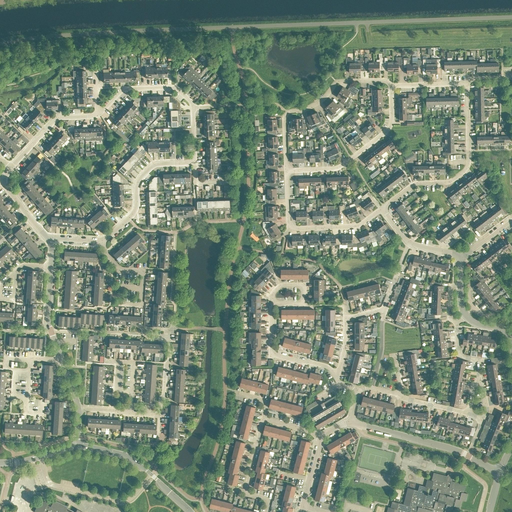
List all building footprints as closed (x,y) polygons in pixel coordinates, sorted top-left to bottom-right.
[(376,62),(374,62),(374,72),(380,72),(379,65),(382,65),(382,54),(379,54),(379,60),(376,60),(376,62)] [(396,62),(393,62),(393,72),(399,72),(399,64),(402,64),(401,57),(395,58),(396,62)] [(357,63),(355,63),(355,73),(360,73),(360,65),(363,65),(363,58),(360,58),(360,60),(357,60),(357,63)] [(374,72),(374,62),(368,62),(368,58),(365,58),(365,65),(368,65),(368,72),(374,72)] [(393,72),(393,62),(387,62),(387,58),(384,58),(384,65),(387,64),(388,72),(393,72)] [(412,74),(412,64),(409,64),(409,58),(403,58),(404,67),(407,67),(407,74),(412,74)] [(355,73),(355,63),(352,63),(352,59),(346,59),(346,65),(349,65),(349,73),(355,73)] [(431,74),(431,59),(423,60),(423,66),(426,66),(426,74),(431,74)] [(440,59),(431,59),(431,74),(437,74),(437,66),(440,66),(440,59)] [(412,62),(412,64),(412,74),(418,74),(418,67),(421,66),(421,60),(418,60),(418,62),(412,62)] [(167,67),(161,67),(162,77),(167,77),(167,75),(170,75),(170,68),(167,68),(167,67)] [(183,76),(187,80),(194,72),(190,69),(189,69),(187,67),(182,72),(184,74),(183,76)] [(75,71),(75,77),(85,76),(85,71),(83,71),(83,68),(76,68),(76,71),(75,71)] [(151,78),(150,68),(145,68),(145,69),(142,69),(142,76),(145,76),(145,78),(151,78)] [(133,72),(130,72),(130,82),(136,81),(136,79),(139,79),(139,72),(140,72),(140,70),(134,70),(133,72)] [(187,80),(191,83),(198,76),(199,74),(195,71),(194,72),(187,80)] [(109,83),(108,73),(103,73),(103,74),(100,74),(100,81),(103,81),(103,83),(109,83)] [(191,83),(195,87),(202,80),(198,76),(191,83)] [(214,82),(218,86),(222,82),(218,78),(214,82)] [(195,87),(199,91),(206,83),(202,80),(195,87)] [(199,91),(203,94),(210,87),(206,83),(199,91)] [(210,87),(203,94),(207,98),(208,97),(212,100),(217,95),(213,91),(214,91),(210,87)] [(343,87),(340,92),(348,97),(349,94),(352,96),(354,94),(355,95),(357,93),(349,88),(347,90),(343,87)] [(348,97),(340,92),(337,97),(341,100),(340,102),(341,103),(348,107),(350,105),(348,104),(351,99),(348,97)] [(163,103),(166,103),(166,96),(157,97),(158,107),(163,106),(163,103)] [(171,102),(172,111),(180,111),(180,103),(172,96),(169,96),(169,103),(171,102)] [(147,107),(152,107),(152,97),(146,97),(146,99),(143,99),(143,107),(147,106),(147,107)] [(86,98),(76,98),(77,104),(77,107),(85,107),(85,104),(86,104),(86,98)] [(35,108),(32,112),(39,118),(43,114),(41,113),(43,111),(37,106),(37,99),(37,101),(33,105),(35,108)] [(46,99),(37,99),(37,106),(43,111),(45,109),(46,109),(46,110),(52,110),(51,100),(46,100),(46,99)] [(57,99),(51,100),(52,110),(57,109),(57,107),(60,107),(60,100),(57,100),(57,99)] [(131,102),(127,106),(134,113),(138,108),(137,108),(139,106),(134,101),(132,103),(131,102)] [(333,101),(329,105),(338,114),(344,108),(340,104),(339,103),(337,105),(333,101)] [(338,114),(329,105),(325,108),(329,112),(326,115),(332,120),(336,116),(336,117),(338,115),(338,114)] [(127,106),(123,110),(130,117),(134,113),(127,106)] [(375,107),(372,107),(370,107),(370,110),(368,110),(368,114),(369,115),(375,115),(375,112),(382,112),(382,107),(375,107)] [(123,110),(119,114),(127,120),(130,117),(123,110)] [(204,114),(204,120),(214,120),(214,114),(213,114),(213,111),(206,111),(206,114),(204,114)] [(32,112),(28,116),(35,122),(39,118),(32,112)] [(317,112),(312,114),(316,123),(319,122),(320,125),(325,123),(322,116),(320,117),(317,112)] [(119,114),(116,118),(123,124),(127,120),(119,114)] [(316,123),(312,114),(307,117),(309,122),(306,123),(309,130),(314,128),(314,127),(317,126),(316,123)] [(28,116),(24,120),(32,126),(35,122),(28,116)] [(268,120),(268,126),(277,126),(277,119),(276,120),(275,116),(266,117),(266,120),(268,120)] [(370,123),(366,126),(372,133),(376,130),(372,124),(374,123),(370,117),(369,117),(367,118),(370,123)] [(32,126),(24,120),(23,118),(19,122),(17,125),(19,126),(24,131),(26,129),(28,130),(32,126)] [(123,124),(116,118),(112,122),(113,123),(111,125),(117,130),(119,128),(119,129),(123,124)] [(294,128),(297,128),(297,119),(291,119),(291,125),(288,125),(289,132),(294,132),(294,128)] [(297,128),(297,132),(303,132),(303,133),(306,133),(306,124),(303,124),(302,119),(297,119),(297,128)] [(143,132),(148,127),(144,124),(142,127),(138,131),(137,132),(142,136),(144,134),(143,132)] [(358,125),(356,127),(361,133),(363,131),(367,137),(372,133),(366,126),(362,130),(358,125)] [(267,131),(267,134),(276,134),(276,131),(277,131),(277,126),(268,126),(268,131),(267,131)] [(357,133),(353,137),(358,144),(362,140),(358,135),(361,133),(356,127),(354,129),(357,133)] [(101,128),(95,128),(96,138),(101,138),(101,137),(105,137),(104,130),(101,130),(101,128)] [(80,139),(79,129),(74,129),(74,131),(71,131),(71,132),(71,138),(74,138),(74,139),(80,139)] [(208,136),(208,139),(216,139),(215,136),(215,130),(205,131),(205,136),(208,136)] [(60,133),(56,137),(63,143),(67,139),(66,139),(69,137),(63,132),(61,134),(60,133)] [(358,144),(353,137),(350,133),(343,138),(347,143),(349,141),(354,147),(358,144)] [(269,137),(269,143),(278,142),(277,137),(276,137),(276,134),(267,134),(267,137),(269,137)] [(0,145),(1,144),(3,146),(10,139),(6,136),(0,141),(0,145)] [(56,137),(52,141),(60,147),(63,143),(56,137)] [(4,150),(6,151),(17,140),(15,138),(12,141),(10,139),(3,146),(6,148),(4,150)] [(207,142),(207,148),(217,148),(217,145),(218,145),(219,144),(219,139),(216,139),(208,139),(209,142),(207,142)] [(390,139),(386,143),(390,148),(392,150),(394,153),(396,152),(394,149),(396,147),(390,139)] [(17,140),(6,151),(7,153),(9,151),(12,154),(12,153),(14,156),(20,149),(16,145),(19,142),(17,140)] [(52,141),(49,145),(56,151),(60,147),(52,141)] [(169,141),(163,142),(164,152),(169,151),(169,149),(172,149),(172,142),(169,142),(169,141)] [(268,148),(268,151),(277,151),(277,148),(278,148),(278,142),(269,143),(266,143),(266,148),(267,149),(268,148)] [(335,145),(330,147),(335,159),(340,156),(337,150),(340,149),(337,142),(334,143),(335,145)] [(384,143),(380,145),(385,152),(388,150),(390,152),(392,150),(390,148),(386,143),(384,144),(384,143)] [(142,144),(137,150),(143,155),(146,151),(147,151),(147,145),(144,145),(142,144)] [(56,151),(49,145),(45,149),(46,150),(44,152),(49,157),(52,155),(52,156),(56,151)] [(385,152),(380,145),(377,148),(378,149),(377,150),(381,155),(385,152)] [(326,147),(323,147),(324,155),(327,155),(330,161),(335,159),(330,147),(330,146),(326,147)] [(316,153),(315,153),(315,162),(321,162),(321,155),(324,155),(323,147),(320,148),(320,150),(316,150),(316,153)] [(459,147),(445,147),(445,153),(442,153),(443,155),(451,155),(451,153),(454,152),(454,149),(459,149),(459,147)] [(298,154),(298,163),(304,163),(304,156),(307,156),(306,148),(303,148),(303,151),(298,151),(298,154)] [(309,148),(306,148),(307,156),(310,155),(310,162),(315,162),(315,153),(314,153),(309,149),(309,148)] [(298,163),(298,154),(293,154),(292,149),(289,149),(290,156),(293,156),(293,163),(298,163)] [(137,150),(133,154),(140,161),(144,156),(143,155),(137,150)] [(374,150),(371,152),(379,162),(383,158),(381,155),(377,150),(375,151),(374,150)] [(269,155),(269,160),(278,160),(278,154),(277,154),(277,151),(268,151),(266,151),(266,155),(269,155)] [(369,156),(368,157),(373,164),(374,164),(375,163),(374,161),(376,159),(378,162),(379,162),(371,152),(368,155),(369,156)] [(413,153),(405,157),(407,161),(415,156),(413,153)] [(133,154),(129,158),(137,165),(140,161),(133,154)] [(33,157),(31,159),(40,167),(46,160),(42,157),(40,159),(37,156),(35,159),(33,157)] [(373,164),(368,157),(363,160),(369,168),(370,167),(370,168),(372,166),(373,164)] [(129,158),(126,162),(133,169),(137,165),(129,158)] [(32,162),(29,164),(36,171),(40,167),(31,159),(30,160),(32,162)] [(269,169),(278,169),(277,165),(279,165),(278,160),(269,160),(266,160),(267,166),(265,166),(265,169),(269,169)] [(126,162),(122,166),(129,173),(133,169),(126,162)] [(35,170),(29,164),(28,166),(24,163),(22,165),(24,167),(33,175),(36,171),(35,170)] [(218,169),(217,164),(207,164),(208,170),(210,170),(210,173),(217,173),(217,169),(218,169)] [(129,173),(122,166),(118,170),(126,177),(129,173)] [(33,175),(24,167),(23,168),(24,170),(22,172),(22,173),(27,177),(29,179),(33,175)] [(270,172),(270,178),(279,177),(279,171),(278,171),(278,169),(269,169),(269,172),(270,172)] [(398,169),(396,171),(404,181),(408,178),(403,171),(400,173),(399,172),(400,172),(398,169)] [(483,169),(479,173),(484,180),(489,176),(483,169)] [(397,175),(394,177),(399,184),(404,181),(396,171),(394,172),(396,175),(396,174),(397,175)] [(479,173),(475,176),(479,181),(478,181),(480,183),(484,180),(479,173)] [(112,176),(112,185),(121,185),(121,184),(120,177),(116,174),(114,176),(112,176)] [(473,174),(469,178),(474,185),(478,181),(479,181),(475,176),(473,174)] [(163,177),(160,177),(161,183),(164,183),(164,185),(169,185),(169,175),(163,175),(163,177)] [(389,176),(387,177),(395,188),(399,184),(394,177),(391,180),(390,179),(391,178),(389,176)] [(149,185),(149,192),(156,192),(157,192),(157,183),(158,183),(157,177),(154,177),(152,180),(152,181),(149,185)] [(269,183),(269,186),(274,186),(278,186),(278,183),(279,183),(279,177),(270,178),(270,183),(269,183)] [(388,182),(385,184),(391,191),(395,188),(387,177),(385,179),(387,181),(388,181),(388,182)] [(315,178),(315,188),(321,188),(321,192),(324,192),(324,189),(324,185),(321,185),(321,178),(315,178)] [(327,185),(324,185),(324,189),(327,189),(327,188),(332,187),(332,185),(332,178),(326,178),(327,185)] [(469,178),(465,181),(470,188),(474,185),(469,178)] [(304,188),(304,179),(298,179),(299,186),(296,186),(296,196),(299,195),(299,189),(304,188)] [(23,192),(24,194),(33,187),(29,182),(29,183),(26,181),(22,185),(24,187),(22,188),(25,191),(23,192)] [(465,181),(460,184),(466,191),(470,188),(465,181)] [(380,182),(378,184),(386,194),(391,191),(385,184),(382,186),(382,185),(380,182)] [(386,194),(378,184),(376,185),(378,188),(379,188),(380,188),(377,191),(382,198),(386,194)] [(460,184),(456,187),(461,194),(466,191),(460,184)] [(268,189),(268,195),(277,194),(277,189),(274,189),(274,186),(269,186),(264,186),(264,189),(268,189)] [(28,194),(30,197),(37,191),(33,187),(24,194),(26,196),(28,194)] [(456,187),(452,191),(457,198),(461,194),(456,187)] [(30,201),(31,202),(40,195),(37,191),(30,197),(32,199),(30,201)] [(457,198),(452,191),(447,194),(450,198),(453,201),(457,198)] [(367,194),(363,198),(370,208),(375,204),(370,198),(373,197),(369,192),(366,194),(367,194)] [(265,203),(267,203),(276,203),(276,200),(277,200),(277,194),(268,195),(265,195),(265,203)] [(35,202),(37,205),(44,199),(40,195),(31,202),(33,204),(35,202)] [(355,199),(356,201),(359,207),(362,205),(366,211),(370,208),(363,198),(359,200),(358,197),(355,199)] [(37,209),(39,210),(47,203),(44,199),(37,205),(39,207),(37,209)] [(354,204),(349,206),(354,217),(359,215),(356,208),(359,207),(356,201),(353,202),(354,204)] [(47,203),(39,210),(40,212),(42,210),(46,215),(53,209),(47,203)] [(265,207),(265,212),(277,212),(277,206),(276,206),(276,203),(267,203),(267,206),(266,207),(265,207)] [(394,214),(395,216),(406,208),(403,203),(396,209),(397,211),(394,214)] [(494,205),(492,206),(500,216),(505,213),(502,209),(504,208),(501,203),(499,205),(499,206),(496,208),(496,207),(494,205)] [(342,204),(342,206),(343,212),(346,212),(349,219),(354,217),(349,206),(346,207),(345,206),(344,206),(344,204),(342,204)] [(0,212),(0,216),(2,218),(9,212),(6,210),(8,208),(7,206),(0,212)] [(320,211),(318,211),(318,220),(323,220),(323,213),(326,213),(326,206),(323,206),(323,208),(320,209),(320,211)] [(334,206),(326,206),(326,213),(329,213),(329,220),(335,220),(334,211),(334,206)] [(340,211),(334,211),(335,220),(340,219),(340,212),(343,212),(342,206),(340,206),(339,206),(340,211)] [(494,211),(491,213),(496,220),(500,216),(492,206),(490,208),(492,210),(493,210),(494,211)] [(98,207),(96,208),(104,218),(106,216),(108,217),(109,215),(103,208),(100,210),(98,207)] [(306,212),(301,212),(302,221),(307,221),(307,213),(310,213),(309,207),(306,207),(306,212)] [(312,207),(309,207),(310,213),(313,213),(313,221),(318,220),(318,211),(316,211),(315,209),(312,209),(312,207)] [(97,213),(94,215),(101,223),(103,221),(102,220),(104,218),(96,208),(94,210),(97,213)] [(302,221),(301,212),(296,212),(296,208),(293,208),(293,214),(296,214),(296,221),(302,221)] [(401,215),(402,217),(409,212),(406,208),(395,216),(397,218),(401,215)] [(482,210),(484,213),(492,223),(496,220),(491,213),(488,215),(487,214),(488,214),(484,208),(482,210)] [(2,218),(5,222),(14,215),(12,213),(11,214),(9,212),(2,218)] [(277,212),(265,212),(266,221),(277,220),(277,217),(278,217),(277,212)] [(400,223),(402,225),(413,216),(409,212),(402,217),(404,220),(400,223)] [(485,217),(482,219),(488,226),(492,223),(484,213),(482,214),(484,217),(485,216),(485,217)] [(89,214),(88,216),(96,225),(98,223),(99,224),(101,223),(94,215),(92,217),(89,214)] [(14,215),(5,222),(11,229),(15,226),(14,225),(16,224),(14,222),(16,220),(14,218),(15,216),(14,215)] [(461,215),(457,219),(465,230),(467,228),(464,224),(467,222),(461,215)] [(96,225),(88,216),(86,217),(89,220),(86,222),(93,230),(95,228),(94,227),(96,225)] [(407,224),(409,226),(416,221),(413,216),(402,225),(403,227),(407,224)] [(477,218),(475,219),(483,230),(488,226),(482,219),(479,222),(479,221),(479,220),(477,218)] [(457,219),(453,222),(458,229),(460,227),(463,231),(465,230),(457,219)] [(483,230),(475,219),(473,221),(475,223),(476,223),(477,224),(474,226),(479,233),(483,230)] [(381,221),(377,225),(384,234),(386,232),(388,234),(392,231),(386,223),(384,225),(381,221)] [(407,231),(408,233),(419,225),(416,221),(409,226),(411,228),(407,231)] [(263,227),(268,235),(278,229),(275,224),(274,225),(273,222),(270,223),(269,222),(263,222),(263,227)] [(453,222),(449,225),(457,236),(459,235),(456,231),(458,229),(453,222)] [(374,230),(372,232),(376,240),(384,234),(377,225),(373,228),(374,230)] [(419,225),(408,233),(410,235),(414,232),(416,235),(423,229),(419,225)] [(449,225),(444,229),(450,236),(452,234),(455,238),(457,236),(449,225)] [(13,239),(14,240),(24,232),(22,230),(23,229),(21,227),(14,234),(16,236),(13,239)] [(278,229),(268,235),(272,242),(282,237),(280,234),(281,233),(278,229)] [(444,229),(440,232),(448,243),(450,241),(447,237),(450,236),(444,229)] [(368,230),(363,232),(367,243),(371,242),(372,243),(377,241),(376,240),(372,232),(369,233),(368,230)] [(19,240),(21,242),(29,235),(27,234),(26,235),(24,232),(14,240),(16,242),(19,240)] [(136,235),(133,237),(141,247),(144,250),(146,248),(140,242),(143,240),(136,232),(134,234),(136,235)] [(359,237),(356,238),(358,247),(357,247),(358,248),(363,246),(362,245),(367,243),(363,232),(358,234),(359,237)] [(448,243),(440,232),(436,235),(441,242),(443,240),(446,244),(448,243)] [(20,247),(22,249),(31,240),(29,238),(30,237),(29,235),(21,242),(23,244),(20,247)] [(342,238),(339,238),(339,245),(347,244),(347,235),(342,236),(342,238)] [(352,235),(347,235),(347,244),(347,247),(357,247),(358,247),(356,238),(352,238),(352,235)] [(292,245),(298,245),(297,236),(292,237),(292,238),(289,238),(289,242),(289,248),(292,248),(292,245)] [(298,245),(306,245),(306,239),(303,239),(303,236),(297,236),(298,245)] [(309,245),(314,245),(314,236),(309,236),(309,239),(306,239),(306,245),(306,248),(309,248),(309,245)] [(314,236),(314,245),(319,244),(320,248),(323,248),(323,246),(322,239),(319,239),(319,236),(314,236)] [(322,238),(322,239),(323,246),(326,246),(326,245),(331,245),(330,236),(325,236),(325,238),(322,238)] [(336,236),(330,236),(331,245),(339,245),(339,238),(336,239),(336,236)] [(130,238),(128,240),(135,247),(137,245),(140,248),(141,247),(133,237),(131,239),(130,238)] [(502,240),(498,243),(503,250),(504,251),(508,248),(511,251),(511,250),(511,247),(506,239),(503,241),(502,240)] [(26,248),(28,250),(36,243),(34,242),(33,243),(31,240),(22,249),(23,250),(26,248)] [(128,242),(125,245),(133,254),(135,252),(132,249),(135,247),(128,240),(126,241),(128,242)] [(36,243),(28,250),(30,252),(25,257),(26,259),(29,257),(38,249),(36,246),(37,245),(36,243)] [(498,243),(494,247),(499,254),(503,250),(498,243)] [(7,245),(2,249),(10,258),(11,256),(10,255),(14,252),(7,245)] [(122,245),(120,247),(127,254),(129,252),(132,255),(133,254),(125,245),(123,247),(122,245)] [(119,250),(117,252),(125,261),(127,260),(127,259),(124,256),(127,254),(120,247),(118,248),(119,250)] [(489,251),(490,252),(494,257),(499,254),(494,247),(489,251)] [(2,249),(0,251),(0,256),(4,261),(7,258),(8,259),(10,258),(2,249)] [(40,251),(38,249),(29,257),(30,258),(33,256),(35,258),(43,252),(41,250),(40,251)] [(125,261),(117,252),(115,254),(114,252),(112,254),(118,262),(121,259),(123,262),(125,261)] [(490,252),(486,256),(491,263),(496,259),(494,257),(490,252)] [(434,274),(434,272),(436,263),(433,263),(434,258),(435,254),(432,254),(432,257),(431,260),(429,268),(428,273),(434,274)] [(418,267),(418,266),(420,257),(414,256),(413,260),(410,260),(408,270),(411,271),(412,266),(418,267)] [(486,256),(481,259),(487,266),(491,263),(486,256)] [(481,259),(477,263),(482,270),(487,266),(481,259)] [(274,274),(269,261),(261,270),(263,273),(270,279),(271,279),(274,275),(273,275),(274,274)] [(477,263),(476,262),(471,265),(477,273),(482,270),(477,263)] [(442,265),(440,273),(445,274),(444,279),(448,279),(449,271),(446,271),(448,265),(442,263),(442,265)] [(260,277),(266,283),(269,280),(271,282),(273,281),(271,279),(270,279),(263,273),(260,277)] [(323,285),(326,286),(326,280),(323,280),(323,276),(320,276),(315,276),(315,280),(314,280),(314,284),(314,285),(323,285)] [(261,288),(263,290),(265,288),(263,286),(266,283),(260,277),(256,281),(262,287),(261,288)] [(475,289),(479,294),(486,288),(482,284),(485,281),(483,278),(482,279),(480,281),(474,281),(473,282),(476,285),(472,288),(474,290),(475,289)] [(403,280),(401,285),(414,290),(415,288),(412,287),(413,284),(403,280)] [(258,291),(261,288),(262,287),(256,281),(252,285),(258,291)] [(434,286),(433,291),(441,292),(443,292),(444,286),(440,286),(440,283),(430,282),(430,286),(434,286)] [(402,289),(401,291),(412,295),(414,290),(401,285),(397,284),(396,286),(402,289)] [(373,285),(368,287),(370,295),(373,295),(373,296),(375,297),(376,297),(373,285)] [(483,298),(489,292),(492,291),(488,286),(486,288),(479,294),(483,298)] [(363,288),(358,289),(360,298),(362,297),(363,300),(366,300),(363,288)] [(252,296),(252,301),(261,301),(261,300),(261,295),(260,295),(260,293),(251,289),(251,296),(252,296)] [(346,301),(349,300),(349,301),(354,299),(352,291),(347,292),(347,293),(344,294),(346,301)] [(394,292),(393,294),(407,300),(409,295),(412,296),(412,295),(401,291),(400,294),(398,294),(394,292)] [(483,298),(486,302),(491,298),(491,299),(493,297),(489,292),(483,298)] [(409,301),(407,300),(393,294),(392,297),(395,298),(397,298),(396,299),(398,299),(397,302),(399,303),(405,305),(407,306),(409,301)] [(484,304),(488,308),(495,303),(491,299),(491,298),(486,302),(484,304)] [(495,303),(488,308),(492,313),(496,309),(498,311),(504,306),(502,304),(499,306),(496,302),(495,303)] [(412,308),(409,306),(407,306),(405,305),(399,303),(398,306),(396,305),(392,304),(391,306),(405,311),(407,312),(408,313),(409,310),(411,310),(412,308)] [(396,311),(395,313),(404,317),(405,317),(407,312),(405,311),(391,306),(390,308),(395,310),(394,310),(396,311)] [(431,309),(428,309),(428,314),(427,314),(427,319),(435,318),(435,315),(441,315),(441,309),(440,309),(431,309)] [(80,313),(80,317),(80,323),(91,324),(91,314),(88,314),(86,314),(80,313)] [(395,313),(394,313),(391,318),(399,321),(397,325),(403,327),(405,327),(406,323),(401,321),(402,318),(404,319),(404,317),(395,313)] [(91,314),(91,324),(102,325),(102,320),(102,318),(102,317),(102,315),(97,315),(94,314),(91,314)] [(58,326),(69,327),(69,317),(67,317),(64,316),(59,316),(58,318),(58,319),(58,321),(58,326)] [(69,317),(69,327),(80,327),(80,323),(80,317),(75,317),(73,317),(69,317)] [(355,328),(364,328),(364,325),(367,325),(367,317),(358,319),(358,322),(355,322),(355,328)] [(443,328),(442,322),(437,323),(437,320),(438,320),(428,321),(428,324),(430,324),(431,330),(433,330),(433,329),(442,328),(443,328)] [(259,330),(262,330),(264,330),(264,327),(261,327),(261,324),(264,324),(264,322),(261,322),(261,323),(252,323),(249,323),(249,328),(252,328),(259,328),(259,330)] [(335,326),(326,326),(326,332),(326,335),(334,336),(334,332),(335,332),(335,327),(335,326)] [(249,332),(249,338),(252,338),(261,338),(261,339),(264,339),(264,337),(261,337),(261,333),(262,333),(262,330),(259,330),(259,332),(252,332),(249,332)] [(9,346),(20,347),(20,337),(17,337),(17,334),(15,333),(15,337),(9,336),(7,336),(7,341),(9,341),(9,346)] [(20,347),(29,348),(30,338),(26,337),(26,334),(23,334),(23,337),(20,337),(20,347)] [(472,344),(472,343),(474,334),(468,334),(468,335),(464,335),(462,345),(466,345),(467,343),(472,344)] [(30,338),(29,348),(41,348),(42,344),(44,344),(44,339),(42,339),(42,338),(36,338),(37,335),(34,335),(34,338),(30,338)] [(328,337),(326,343),(335,345),(335,346),(337,347),(338,345),(335,344),(336,340),(328,337)] [(326,345),(325,348),(334,350),(335,346),(335,345),(326,343),(323,342),(323,344),(326,345)] [(325,348),(323,353),(332,356),(332,357),(335,357),(335,355),(333,354),(334,350),(325,348)] [(406,361),(417,359),(418,359),(417,353),(422,353),(422,349),(417,350),(412,350),(413,354),(405,355),(406,361)] [(332,356),(323,353),(322,358),(320,358),(319,361),(328,363),(328,360),(331,361),(332,357),(332,356)] [(354,360),(363,362),(364,357),(365,354),(356,353),(356,355),(354,360)] [(487,365),(488,371),(496,370),(498,370),(497,364),(501,363),(500,357),(491,359),(492,365),(487,365)] [(452,364),(451,368),(463,370),(464,370),(465,365),(467,365),(468,361),(458,360),(457,363),(456,363),(455,364),(452,364)] [(351,370),(360,373),(362,367),(353,365),(353,364),(350,363),(350,366),(352,366),(351,370)] [(276,375),(281,377),(284,368),(285,368),(285,366),(283,365),(283,368),(278,367),(276,375)] [(287,378),(292,380),(294,371),(295,371),(296,368),(294,368),(293,371),(289,369),(287,378)] [(297,381),(303,382),(305,374),(306,374),(306,371),(304,371),(304,373),(300,372),(297,381)] [(309,382),(314,383),(316,374),(317,374),(317,372),(315,371),(315,374),(310,373),(310,375),(308,381),(309,382)] [(408,384),(412,383),(421,381),(420,376),(418,376),(411,377),(411,378),(412,381),(404,382),(404,384),(406,384),(408,384)] [(453,391),(452,397),(461,398),(467,399),(467,397),(461,396),(462,393),(453,391)] [(361,405),(366,407),(369,398),(370,398),(370,396),(368,395),(367,398),(363,397),(361,405)] [(452,397),(451,397),(450,402),(446,402),(446,405),(450,405),(450,406),(458,407),(458,404),(460,404),(461,398),(452,397)] [(495,399),(494,399),(495,405),(501,404),(501,408),(509,406),(509,402),(507,403),(506,397),(503,397),(495,399)] [(382,411),(387,412),(389,403),(391,404),(391,401),(389,400),(388,403),(384,402),(382,411)] [(316,415),(315,416),(312,418),(318,429),(346,412),(340,401),(337,403),(335,404),(333,405),(327,409),(326,410),(324,411),(318,414),(316,415)] [(393,412),(395,405),(391,404),(389,403),(388,408),(387,412),(393,414),(392,418),(395,418),(396,412),(393,412)] [(247,405),(245,411),(254,413),(254,414),(257,415),(257,412),(254,412),(256,407),(247,405)] [(405,421),(405,418),(406,409),(400,409),(400,412),(396,412),(395,418),(395,422),(399,423),(399,419),(405,419),(405,421)] [(496,417),(497,417),(507,421),(509,416),(511,416),(511,413),(511,412),(505,409),(504,413),(498,411),(496,417)] [(423,413),(422,422),(427,423),(427,427),(430,427),(431,421),(428,421),(429,413),(423,412),(422,413),(423,413)] [(442,426),(448,428),(450,422),(450,420),(452,414),(450,413),(449,416),(448,419),(445,418),(442,426)] [(447,430),(452,432),(455,424),(452,423),(454,417),(453,417),(454,415),(452,414),(450,420),(450,422),(448,428),(447,430)] [(442,428),(442,426),(445,418),(439,416),(438,421),(435,420),(432,429),(435,430),(436,426),(442,428)] [(488,417),(487,419),(495,422),(501,425),(505,426),(507,421),(497,417),(496,420),(488,417)] [(492,423),(491,427),(499,430),(501,425),(495,422),(487,419),(486,421),(492,423)] [(241,426),(240,432),(249,434),(248,435),(251,436),(252,434),(249,433),(250,429),(241,426)] [(466,427),(463,435),(463,437),(465,438),(465,436),(469,437),(468,441),(471,442),(471,440),(473,436),(470,435),(472,427),(466,426),(466,427)] [(484,428),(483,430),(497,435),(499,430),(491,427),(489,430),(488,429),(484,428)] [(487,434),(486,437),(495,440),(497,435),(483,430),(482,432),(486,433),(486,434),(487,434)] [(179,438),(179,433),(177,433),(163,432),(163,434),(169,434),(168,440),(175,441),(175,438),(179,438)] [(350,432),(346,435),(350,443),(359,438),(355,432),(352,434),(350,432)] [(346,435),(341,438),(345,445),(350,443),(346,435)] [(479,440),(484,443),(492,446),(495,440),(486,437),(485,440),(483,439),(482,439),(479,438),(479,440)] [(336,440),(341,448),(342,451),(344,450),(343,447),(345,445),(341,438),(336,440)] [(336,440),(331,443),(336,451),(341,448),(336,440)] [(236,441),(235,446),(244,448),(243,449),(246,450),(247,448),(244,447),(245,443),(236,441)] [(336,451),(331,443),(327,446),(331,454),(336,451)] [(492,446),(484,443),(482,448),(488,450),(486,455),(493,458),(495,453),(491,452),(494,446),(492,446)] [(273,456),(274,453),(261,450),(260,455),(268,458),(271,458),(272,456),(273,456)] [(234,451),(232,457),(241,459),(241,460),(244,461),(244,458),(241,458),(242,454),(234,451)] [(258,461),(267,463),(273,464),(274,459),(271,458),(268,458),(260,455),(258,461)] [(258,461),(257,466),(266,468),(269,469),(269,467),(266,466),(267,463),(258,461)] [(231,462),(230,467),(238,469),(238,470),(241,471),(241,469),(239,468),(240,464),(231,462)] [(325,468),(324,473),(331,475),(330,476),(333,476),(334,470),(325,468)] [(230,473),(229,478),(238,481),(240,482),(241,480),(238,479),(239,475),(237,474),(230,473)] [(427,479),(425,487),(419,485),(418,491),(408,488),(403,504),(393,502),(392,501),(391,508),(388,507),(386,511),(451,511),(453,506),(460,508),(462,500),(466,501),(468,494),(463,493),(465,485),(452,481),(453,476),(452,475),(451,474),(450,473),(450,474),(449,474),(447,475),(447,476),(433,473),(431,481),(427,479)] [(286,490),(285,495),(293,497),(295,492),(283,489),(286,490)] [(316,494),(325,496),(328,497),(328,495),(326,494),(327,491),(318,489),(316,494)] [(82,511),(77,509),(75,511),(74,511),(66,508),(67,507),(54,500),(52,503),(48,501),(47,502),(41,499),(33,511),(82,511)]
